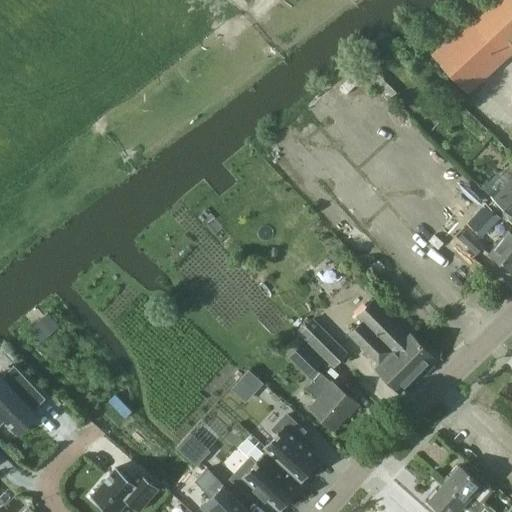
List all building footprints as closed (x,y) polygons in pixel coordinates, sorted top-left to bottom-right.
[(511,0),(487,0),(431,53),(468,93),(511,52),(511,0)] [(493,201),(490,204),(493,206),(490,209),(505,222),(509,219),(511,222),(511,177),(492,199),(493,201)] [(480,215),(475,220),(488,230),(492,226),(499,231),(506,223),(505,222),(490,209),(487,207),(480,215)] [(479,241),(480,240),(468,229),(460,239),(478,253),(485,245),(479,241)] [(511,273),(511,232),(507,229),(488,253),(511,273)] [(379,260),(373,266),(379,272),(385,266),(379,260)] [(408,333),(383,308),(373,298),(356,316),(361,321),(349,333),(375,359),(371,363),(375,367),(376,366),(400,391),(434,357),(409,332),(408,333)] [(334,367),(347,353),(313,318),(299,332),(334,367)] [(303,340),(287,356),(308,376),(324,361),(303,340)] [(37,412),(35,409),(47,398),(14,364),(2,376),(0,373),(0,427),(6,422),(16,433),(37,412)] [(255,391),(263,383),(249,369),(241,378),(255,391)] [(321,369),(305,387),(312,393),(311,394),(316,399),(309,407),(335,429),(358,402),(327,375),(321,369)] [(267,448),(297,474),(302,479),(321,458),(299,438),(306,430),(286,412),(271,428),(276,433),(264,445),(267,448)] [(197,466),(211,451),(191,433),(177,447),(197,466)] [(73,469),(89,487),(113,465),(98,447),(73,469)] [(291,481),(297,474),(267,448),(255,461),(250,456),(230,478),(250,497),(257,489),(278,509),(298,488),(291,481)] [(460,464),(444,482),(477,511),(490,511),(493,509),(483,501),(494,489),(476,472),(473,476),(460,464)] [(118,511),(128,501),(139,511),(159,488),(139,471),(131,480),(116,467),(91,496),(109,511),(118,511)] [(208,468),(198,478),(215,495),(203,507),(201,505),(200,507),(204,511),(248,511),(224,487),(226,486),(208,468)] [(477,511),(444,482),(428,500),(440,511),(477,511)]
